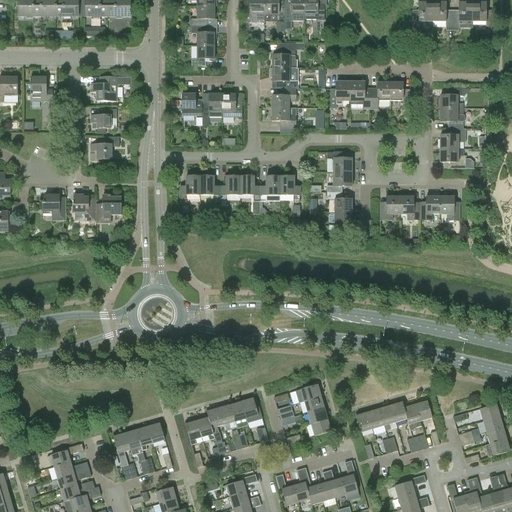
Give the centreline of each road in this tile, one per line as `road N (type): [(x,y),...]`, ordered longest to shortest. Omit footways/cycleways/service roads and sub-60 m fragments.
road 1 (primary): [(179,327),(398,347),(511,374)]
road 2 (primary): [(511,347),(274,304),(181,308)]
road 3 (residential): [(234,0),(234,81),(252,81),(251,156)]
road 4 (residential): [(341,69),(420,69),(425,141)]
road 5 (primary): [(0,359),(134,327)]
road 6 (tertiary): [(167,292),(157,157)]
road 7 (tertiary): [(144,157),(145,292)]
road 8 (primary): [(131,312),(0,331)]
road 9 (residential): [(76,180),(75,57)]
road 10 (residential): [(251,156),(285,157),(309,141),(368,141)]
